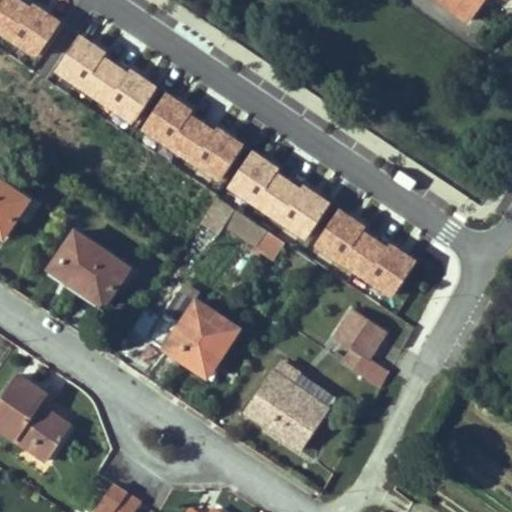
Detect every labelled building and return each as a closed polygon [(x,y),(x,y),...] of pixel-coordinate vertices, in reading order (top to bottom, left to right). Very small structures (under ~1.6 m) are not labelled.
[(0,0),(0,29),(39,56),(60,24),(33,5),(30,9),(16,0),(0,0)] [(16,0),(30,9),(33,5),(25,0),(16,0)] [(439,0),(467,21),(482,0),(439,0)] [(107,55),(79,36),(58,68),(137,121),(158,89),(131,71),(128,75),(104,59),(107,55)] [(104,59),(128,75),(131,71),(107,55),(104,59)] [(193,113),(166,94),(144,126),(223,179),(245,147),(217,129),(215,133),(191,117),(193,113)] [(191,117),(215,133),(217,129),(193,113),(191,117)] [(279,171),(252,152),(231,184),(309,237),(331,205),(303,187),(301,190),(277,174),(279,171)] [(277,174),(301,190),(303,187),(279,171),(277,174)] [(28,201),(0,181),(0,235),(3,237),(28,201)] [(224,201),(212,219),(272,263),(285,246),(224,201)] [(366,229),(339,210),(317,242),(396,295),(417,263),(390,245),(387,249),(363,233),(366,229)] [(363,233),(387,249),(390,245),(366,229),(363,233)] [(130,269),(75,232),(50,269),(104,305),(130,269)] [(165,311),(148,336),(167,348),(200,370),(209,357),(216,362),(238,329),(215,313),(198,301),(183,323),(165,311)] [(380,387),(390,370),(369,357),(386,333),(352,311),(334,336),(353,348),(343,362),(380,387)] [(208,375),(216,362),(209,357),(200,370),(208,375)] [(302,390),(298,396),(323,413),(334,397),(283,361),(276,371),(302,390)] [(246,414),(270,431),(273,427),(284,434),(282,438),(298,449),(323,413),(298,396),(302,390),(276,371),(246,414)] [(47,397),(17,376),(0,400),(0,426),(48,460),(71,427),(41,406),(47,397)] [(284,434),(273,427),(270,431),(282,438),(284,434)] [(116,511),(129,494),(114,483),(93,511),(116,511)] [(131,511),(139,501),(129,494),(116,511),(131,511)]
